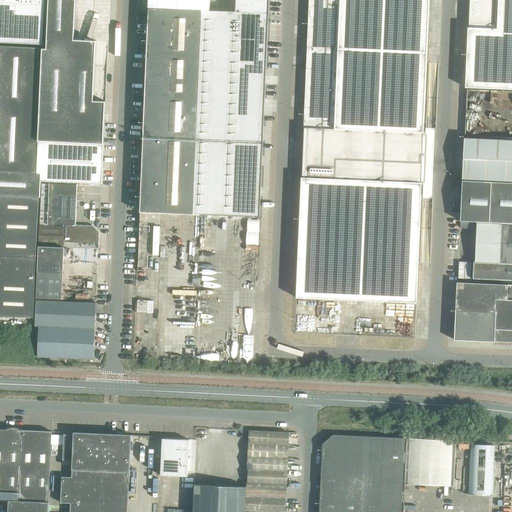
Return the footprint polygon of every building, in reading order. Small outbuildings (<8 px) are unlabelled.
[(0,0),(0,42),(43,45),(44,0),(0,0)] [(43,49),(39,140),(43,140),(78,142),(103,143),(105,101),(93,100),(96,41),(74,40),(75,0),(48,0),(46,49),(43,49)] [(149,0),(143,131),(140,209),(140,211),(260,216),(265,84),(267,51),(267,45),(268,15),(268,0),(236,0),(236,12),(209,10),(209,0),(149,0)] [(299,228),(296,297),(320,298),(416,303),(421,183),(423,183),(422,192),(423,192),(432,193),(433,193),(433,175),(433,173),(422,173),(422,160),(423,160),(434,153),(435,134),(435,133),(426,133),(425,133),(423,133),(428,0),(309,0),(308,26),(307,38),(307,57),(306,69),(306,70),(305,93),(305,96),(304,108),(304,113),(303,127),(304,127),(303,145),(302,158),(302,167),(302,177),(301,177),(299,228)] [(511,0),(469,0),(468,27),(465,87),(511,89),(511,0)] [(103,143),(78,142),(43,140),(39,140),(43,49),(43,48),(0,46),(0,196),(39,198),(39,197),(40,197),(40,181),(102,184),(103,143)] [(511,140),(464,138),(462,179),(511,181),(511,140)] [(511,182),(462,180),(462,182),(460,221),(477,222),(476,247),(475,256),(476,256),(475,262),(473,262),(473,278),(511,280),(511,182)] [(77,225),(75,225),(77,184),(49,183),(47,224),(66,225),(65,242),(98,243),(99,232),(93,225),(81,225),(79,227),(77,225)] [(39,198),(0,196),(0,216),(38,218),(39,198)] [(38,218),(0,216),(0,236),(37,238),(38,218)] [(64,226),(40,225),(39,246),(63,247),(64,226)] [(37,238),(0,236),(0,255),(36,257),(37,238)] [(63,273),(64,247),(39,246),(37,272),(63,273)] [(0,255),(0,275),(35,277),(36,257),(0,255)] [(458,278),(470,279),(471,262),(459,261),(458,278)] [(62,299),(63,273),(37,272),(36,298),(62,299)] [(35,277),(0,275),(0,315),(33,318),(35,277)] [(511,339),(511,284),(456,282),(454,340),(493,341),(493,339),(511,339)] [(93,358),(96,303),(36,300),(35,326),(39,326),(37,356),(93,358)] [(0,428),(0,498),(19,500),(22,430),(0,428)] [(50,432),(36,431),(22,430),(19,500),(49,502),(52,431),(50,432)] [(289,432),(249,430),(249,442),(288,444),(289,432)] [(62,460),(72,460),(71,477),(62,476),(60,502),(70,503),(69,511),(127,511),(131,435),(123,434),(116,434),(73,432),(73,434),(64,434),(62,460)] [(403,511),(405,484),(407,439),(407,438),(334,435),(333,435),(332,435),(323,444),(322,444),(322,445),(320,495),(318,511),(403,511)] [(189,439),(162,438),(160,475),(187,476),(189,439)] [(409,438),(409,439),(407,439),(405,484),(454,486),(456,440),(409,438)] [(287,457),(288,445),(248,443),(248,455),(287,457)] [(470,444),(468,494),(492,495),(494,445),(470,444)] [(287,470),(287,458),(248,456),(247,468),(287,470)] [(286,484),(286,472),(248,470),(247,482),(286,484)] [(246,483),(245,496),(272,497),(272,496),(285,497),(286,485),(246,483)] [(243,511),(245,487),(194,484),(194,485),(195,485),(193,511),(243,511)] [(285,511),(285,499),(272,498),(272,497),(245,496),(245,509),(285,511)] [(48,511),(49,502),(19,500),(9,500),(8,511),(48,511)]
